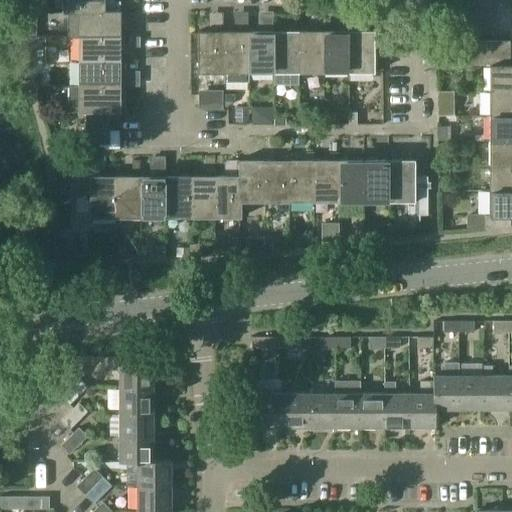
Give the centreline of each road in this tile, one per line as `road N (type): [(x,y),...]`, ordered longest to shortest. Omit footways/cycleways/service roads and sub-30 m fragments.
road 1 (tertiary): [(197,302),(511,270)]
road 2 (residential): [(511,471),(213,470)]
road 3 (tertiary): [(0,325),(197,302)]
road 4 (residential): [(213,470),(197,302)]
road 5 (residential): [(178,129),(177,0)]
